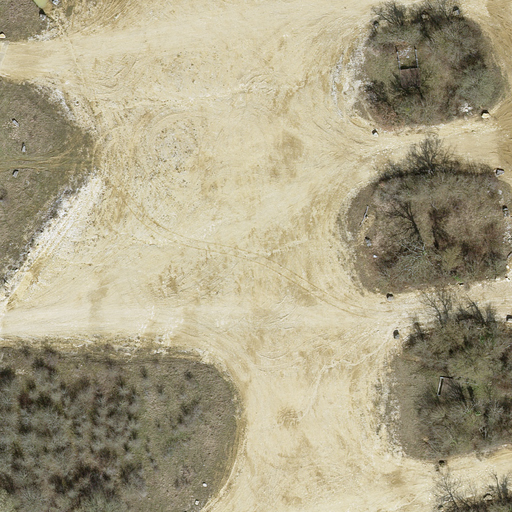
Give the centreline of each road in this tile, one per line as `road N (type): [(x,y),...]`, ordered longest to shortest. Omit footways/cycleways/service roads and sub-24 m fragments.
road 1 (track): [(0,65),(226,18),(293,319)]
road 2 (track): [(0,326),(293,319),(324,511)]
road 3 (track): [(511,127),(259,172)]
road 4 (track): [(511,291),(293,319)]
road 5 (track): [(511,462),(343,511)]
road 6 (track): [(223,0),(226,18),(328,0)]
